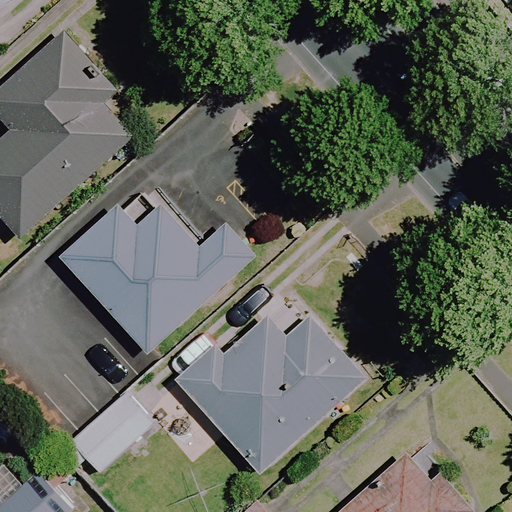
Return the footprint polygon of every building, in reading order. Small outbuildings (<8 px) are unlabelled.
[(0,0),(0,8),(15,0),(0,0)] [(98,71),(60,30),(0,84),(0,122),(7,130),(0,136),(0,217),(19,238),(130,137),(83,85),(98,71)] [(205,243),(147,179),(60,259),(144,353),(249,257),(222,227),(205,243)] [(364,380),(306,315),(280,339),(259,315),(178,388),(258,476),(364,380)] [(152,424),(125,393),(68,443),(95,474),(152,424)] [(472,511),(415,447),(340,511),(472,511)] [(60,511),(32,478),(0,505),(0,511),(60,511)] [(261,511),(253,502),(242,511),(261,511)]
